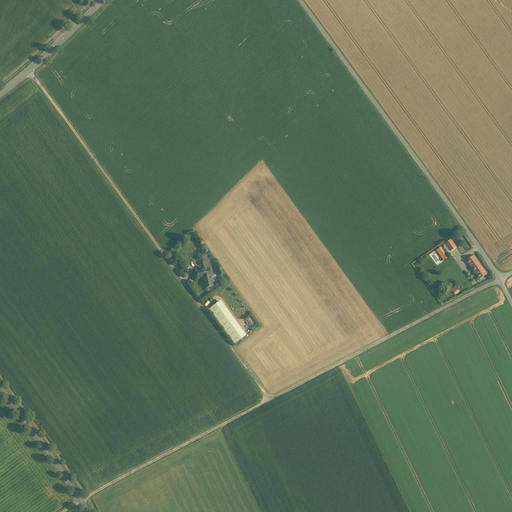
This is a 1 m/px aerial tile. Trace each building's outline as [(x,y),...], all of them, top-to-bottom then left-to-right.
[(456,248),(451,240),(445,244),(450,251),(451,252),(456,248)] [(446,254),(450,251),(445,244),(441,247),(446,254)] [(446,254),(441,247),(437,249),(445,260),(448,258),(446,254)] [(487,274),(474,256),(466,261),(479,280),(487,274)] [(210,260),(204,262),(205,269),(209,268),(210,268),(212,268),(210,260)] [(205,269),(197,271),(199,279),(203,278),(211,276),(210,268),(209,268),(205,269)] [(211,276),(203,278),(206,288),(213,286),(213,282),(211,276)] [(246,335),(221,301),(210,309),(235,343),(246,335)]
